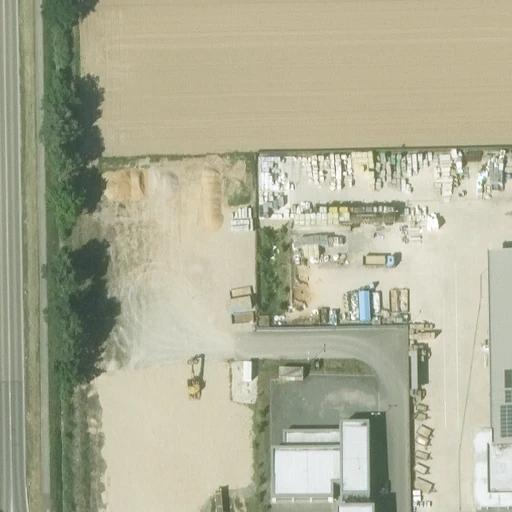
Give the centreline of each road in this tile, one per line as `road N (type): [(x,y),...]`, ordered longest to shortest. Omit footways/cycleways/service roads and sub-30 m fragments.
road 1 (track): [(70,0),(74,511)]
road 2 (primary): [(11,497),(2,0)]
